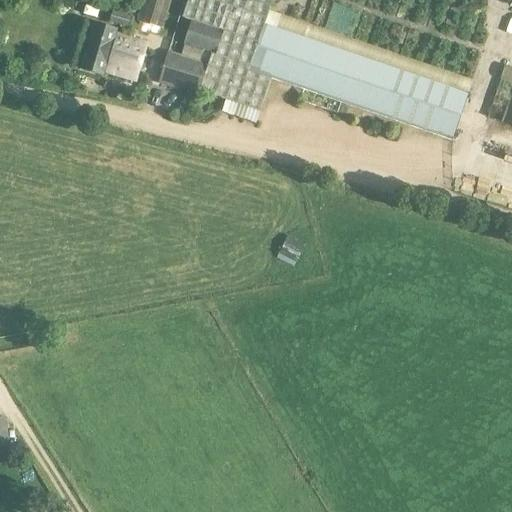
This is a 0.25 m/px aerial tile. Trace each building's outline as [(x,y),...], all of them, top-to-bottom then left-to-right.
[(144,0),(138,23),(163,31),(172,0),(144,0)] [(189,0),(184,16),(194,20),(182,56),(169,51),(159,80),(197,93),(198,90),(261,112),(272,78),(452,141),(468,95),(267,25),(275,0),(189,0)] [(131,19),(112,14),(109,24),(129,29),(131,19)] [(104,73),(137,82),(147,45),(129,40),(130,33),(97,24),(84,71),(103,76),(104,73)] [(511,68),(505,66),(500,80),(511,84),(511,68)] [(294,268),(305,246),(288,238),(277,260),(294,268)] [(0,453),(9,453),(5,419),(0,419),(0,453)]
